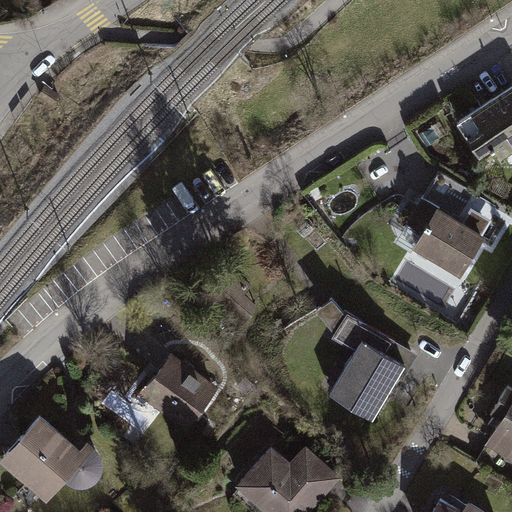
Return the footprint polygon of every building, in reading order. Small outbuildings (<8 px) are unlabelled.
[(96,71),(77,90),(91,104),(105,89),(98,82),(102,77),(96,71)] [(278,110),(290,124),(314,102),(296,83),(280,99),(285,104),(278,110)] [(511,148),(511,84),(458,120),(480,153),(491,145),(493,147),(494,146),(501,156),(511,148)] [(45,86),(40,94),(53,102),(58,94),(45,86)] [(440,207),(423,196),(409,220),(422,233),(417,241),(462,269),(482,236),(477,232),(484,219),(470,211),(463,224),(438,209),(440,207)] [(248,284),(233,270),(207,298),(222,311),(248,284)] [(355,348),(330,390),(373,415),(405,362),(404,361),(411,350),(393,339),(394,338),(348,311),(334,335),(355,348)] [(150,395),(185,422),(213,385),(172,354),(157,374),(163,379),(150,395)] [(500,431),(492,443),(493,444),(511,455),(511,387),(508,385),(495,406),(506,413),(496,429),(500,431)] [(6,453),(47,490),(64,470),(72,476),(77,479),(84,479),(90,477),(95,473),(98,467),(99,462),(98,456),(95,451),(87,443),(80,451),(41,415),(6,453)] [(511,455),(493,444),(480,466),(511,484),(511,455)] [(303,467),(314,455),(304,446),(288,463),(322,493),(327,488),(303,467)] [(240,482),(273,511),(304,511),(322,493),(288,463),(272,448),(240,482)] [(314,455),(303,467),(327,488),(337,476),(314,455)] [(463,511),(441,498),(432,511),(485,511),(470,503),(464,511),(463,511)]
